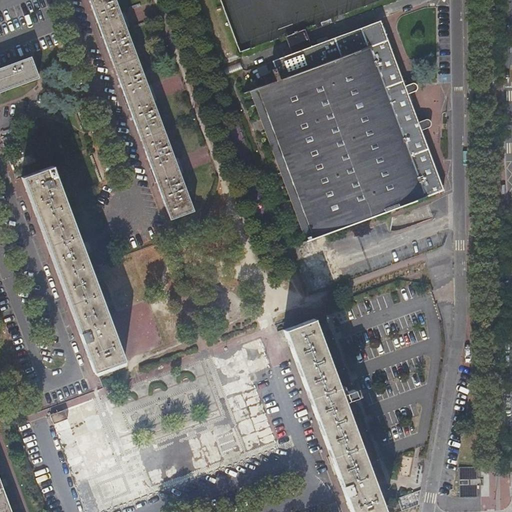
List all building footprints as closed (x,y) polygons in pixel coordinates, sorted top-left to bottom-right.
[(170,219),(193,210),(181,179),(117,5),(114,0),(88,0),(91,6),(111,62),(170,219)] [(319,46),(313,49),(298,54),(294,56),(274,63),(275,68),(272,69),(276,80),(250,90),(306,241),(443,190),(440,182),(438,183),(418,131),(429,127),(430,126),(431,126),(431,125),(432,124),(431,122),(430,120),(429,119),(428,118),(426,118),(415,122),(405,95),(416,91),(417,91),(417,90),(418,89),(418,87),(418,86),(417,84),(416,83),(415,82),(413,82),(402,86),(379,24),(330,42),(328,36),(317,40),(319,46)] [(298,54),(313,49),(305,28),(286,35),(294,56),(298,54)] [(33,65),(30,57),(0,67),(0,91),(38,77),(33,65)] [(73,318),(93,372),(123,362),(42,141),(6,154),(8,161),(14,159),(73,318)] [(140,319),(133,321),(139,343),(128,346),(131,355),(162,347),(150,301),(136,304),(140,319)] [(90,392),(92,398),(101,395),(93,372),(73,318),(64,321),(90,392)] [(384,511),(314,318),(277,331),(281,341),(287,339),(350,511),(384,511)] [(211,351),(243,456),(275,447),(256,384),(273,379),(261,337),(211,351)] [(72,482),(115,467),(91,398),(48,413),(72,482)] [(212,431),(139,453),(150,490),(224,467),(212,431)] [(228,458),(230,464),(240,460),(238,454),(228,458)] [(458,467),(458,497),(480,496),(480,477),(477,477),(476,466),(458,467)] [(0,511),(10,511),(1,486),(3,485),(1,478),(0,478),(0,511)] [(139,491),(117,499),(119,505),(141,497),(139,491)] [(400,510),(418,504),(414,492),(396,497),(400,510)]
